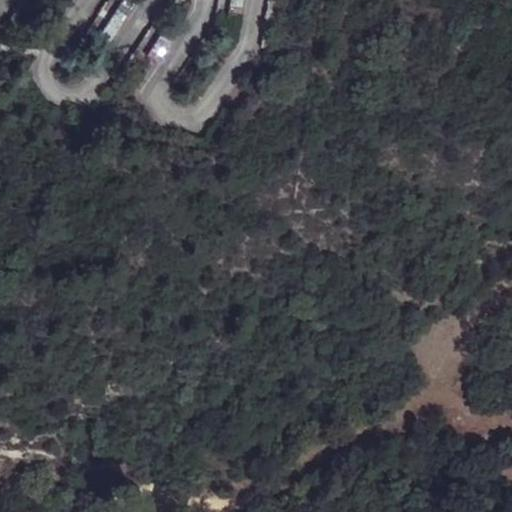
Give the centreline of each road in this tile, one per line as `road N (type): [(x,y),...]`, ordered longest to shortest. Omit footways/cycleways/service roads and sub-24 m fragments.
road 1 (unknown): [(261,0),(253,50),(232,82),(201,117),(176,118),(160,102),(162,81),(198,30),(208,0)]
road 2 (unknown): [(158,0),(94,95),(68,94),(47,71),(57,41),(91,0)]
